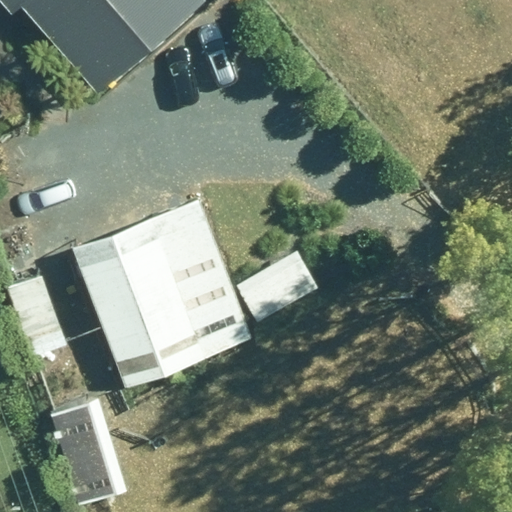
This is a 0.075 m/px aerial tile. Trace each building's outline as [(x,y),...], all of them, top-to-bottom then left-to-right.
[(27,0),(107,87),(201,0),(27,0)] [(210,190),(86,238),(135,380),(260,337),(210,190)] [(302,244),(246,279),(265,313),(322,280),(302,244)] [(34,349),(76,337),(55,270),(13,283),(34,349)] [(110,390),(59,405),(86,498),(137,483),(110,390)]
